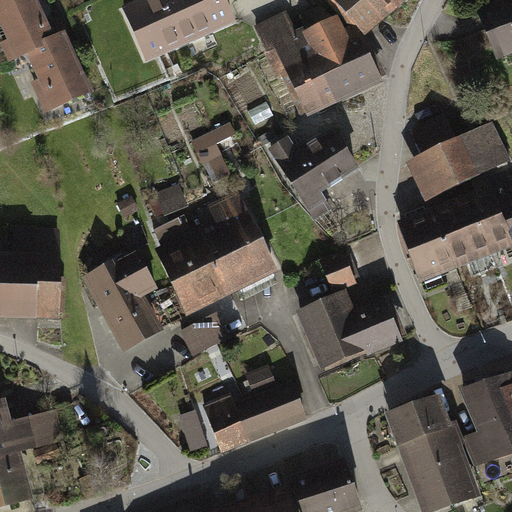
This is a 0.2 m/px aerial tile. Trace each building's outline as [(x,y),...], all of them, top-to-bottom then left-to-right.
[(44,0),(0,0),(0,16),(21,65),(33,60),(55,111),(96,94),(72,35),(61,40),(44,0)] [(220,0),(152,0),(126,10),(146,59),(231,26),(220,0)] [(285,18),(262,31),(303,115),(378,82),(360,43),(406,0),(330,0),(350,20),(300,47),(285,18)] [(511,0),(509,0),(477,13),(498,64),(511,58),(511,0)] [(429,162),(414,169),(429,202),(509,164),(492,128),(457,145),(445,120),(415,133),(429,162)] [(235,178),(226,154),(242,147),(233,126),(196,141),(215,186),(235,178)] [(333,131),(277,160),(307,215),(362,185),(333,131)] [(181,186),(158,194),(166,217),(189,209),(181,186)] [(489,194),(399,230),(422,287),(511,251),(511,201),(495,209),(489,194)] [(134,199),(117,207),(124,221),(141,214),(134,199)] [(245,215),(161,255),(191,318),(275,279),(245,215)] [(36,257),(0,256),(0,322),(42,323),(42,308),(60,308),(61,235),(36,235),(36,257)] [(355,286),(342,257),(323,265),(336,295),(355,286)] [(134,258),(88,279),(124,359),(171,338),(134,258)] [(345,299),(301,318),(324,371),(366,353),(368,358),(401,345),(383,305),(353,317),(345,299)] [(196,360),(234,343),(221,316),(184,333),(196,360)] [(203,408),(221,453),(302,421),(289,390),(278,394),(268,369),(246,378),(255,402),(233,411),(228,399),(203,408)] [(507,377),(464,390),(484,435),(467,442),(475,462),(493,456),(511,449),(511,386),(511,387),(507,377)] [(435,397),(392,413),(429,511),(432,511),(472,497),(435,397)] [(0,406),(0,507),(24,501),(13,456),(55,446),(47,415),(6,425),(1,406),(0,406)] [(182,419),(197,455),(214,448),(199,412),(182,419)] [(377,511),(360,458),(189,511),(377,511)]
